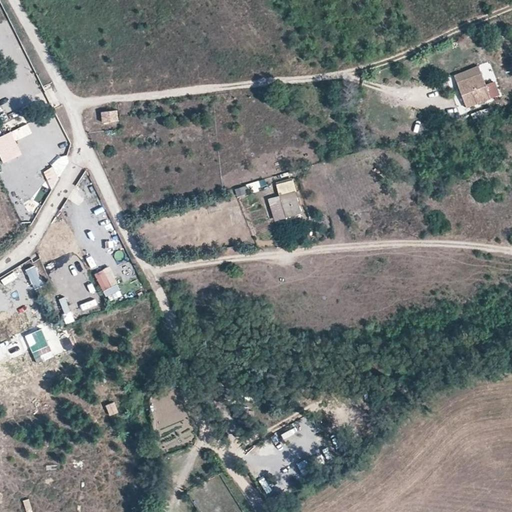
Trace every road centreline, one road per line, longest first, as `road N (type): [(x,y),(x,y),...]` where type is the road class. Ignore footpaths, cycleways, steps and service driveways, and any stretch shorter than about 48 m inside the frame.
road 1 (track): [(149,273),(433,245),(511,251)]
road 2 (track): [(260,511),(193,413),(174,335),(125,235)]
road 3 (track): [(73,108),(350,74)]
road 4 (unclassified): [(17,251),(125,235),(82,145)]
road 5 (track): [(511,8),(350,74)]
road 6 (unclassified): [(14,0),(73,108),(82,145)]
road 7 (unclassified): [(82,145),(17,251)]
